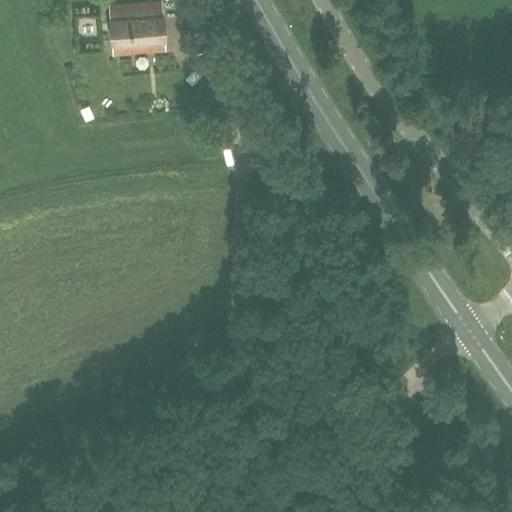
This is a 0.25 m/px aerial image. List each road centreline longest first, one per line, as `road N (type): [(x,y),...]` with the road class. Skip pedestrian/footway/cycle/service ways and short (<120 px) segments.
road 1 (primary): [(511,391),(387,222),(256,0)]
road 2 (unclassified): [(511,251),(382,99),(322,0)]
road 3 (track): [(377,450),(401,387),(511,297)]
